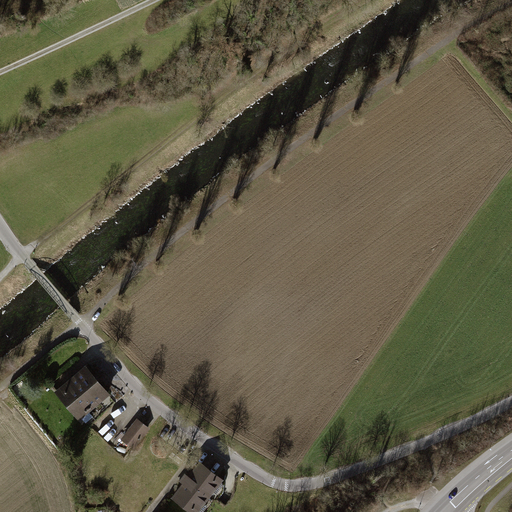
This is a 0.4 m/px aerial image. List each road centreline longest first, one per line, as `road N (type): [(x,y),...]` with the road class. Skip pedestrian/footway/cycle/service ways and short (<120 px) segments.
road 1 (track): [(80,323),(243,183),(456,33),(511,3)]
road 2 (unclassified): [(511,398),(344,474),(280,484),(219,450),(134,385),(80,323)]
road 3 (track): [(0,278),(261,66),(372,0)]
road 4 (track): [(0,72),(154,0)]
road 5 (residential): [(0,225),(80,323)]
